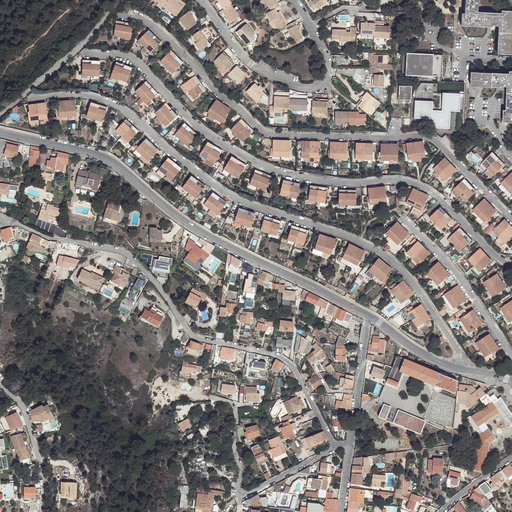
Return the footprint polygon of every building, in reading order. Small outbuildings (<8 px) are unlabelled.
[(176,17),(183,8),(181,6),(173,0),(169,0),(163,7),(176,17)] [(224,9),(231,4),(232,4),(229,0),(220,0),(219,1),(224,9)] [(267,4),(270,8),(278,4),(276,0),(263,0),(266,4),(267,4)] [(327,0),(312,0),(311,0),(308,0),(307,1),(313,9),(316,7),(317,9),(326,4),(324,2),(327,0)] [(465,0),(464,15),(461,15),(461,27),(491,30),(492,28),(498,28),(497,56),(511,57),(511,40),(511,14),(500,13),(500,16),(477,15),(478,9),(479,9),(479,0),(465,0)] [(224,9),(222,10),(231,23),(240,17),(231,4),(224,9)] [(278,4),(270,8),(272,12),(267,15),(272,23),(274,22),(278,29),(286,25),(281,15),(279,16),(278,13),(276,10),(280,7),(278,4)] [(188,31),(196,24),(188,13),(179,19),(188,31)] [(200,25),(207,20),(204,16),(197,22),(200,25)] [(298,25),(296,21),(287,26),(289,29),(288,30),(295,43),(304,39),(297,25),(298,25)] [(133,42),(138,26),(121,22),(117,37),(133,42)] [(375,26),(375,24),(361,23),(361,35),(375,35),(374,37),(390,38),(390,27),(384,26),(375,26)] [(244,40),(249,46),(255,42),(253,39),(255,37),(247,25),(237,33),(243,41),(244,40)] [(355,40),(356,28),(350,27),(350,32),(346,32),(343,32),(343,30),(332,29),(332,39),(340,39),(340,42),(350,42),(350,40),(355,40)] [(153,54),(164,42),(147,28),(143,33),(146,36),(141,42),(153,54)] [(206,43),(206,42),(203,39),(205,37),(203,36),(206,33),(202,29),(193,37),(197,43),(195,44),(201,52),(208,46),(206,43)] [(174,74),(185,62),(172,50),(161,61),(174,74)] [(222,52),(232,63),(234,61),(224,51),(222,52)] [(233,63),(232,63),(222,52),(214,61),(225,72),(233,63)] [(443,54),(407,53),(406,76),(424,76),(439,77),(442,77),(442,69),(443,54)] [(380,69),(383,69),(383,55),(372,54),(372,68),(380,69)] [(96,79),(100,63),(84,59),(80,75),(96,79)] [(246,73),(237,64),(230,72),(238,81),(246,73)] [(127,88),(132,73),(116,67),(111,82),(127,88)] [(375,76),(374,85),(384,86),(385,74),(380,74),(380,69),(372,68),(371,68),(371,74),(375,74),(375,76)] [(193,98),(207,89),(197,75),(198,75),(195,70),(190,74),(192,78),(184,84),(193,98)] [(510,75),(472,73),(470,87),(501,90),(502,88),(509,89),(507,113),(505,113),(504,125),(511,125),(511,73),(510,73),(510,75)] [(150,104),(160,93),(149,82),(138,93),(150,104)] [(265,93),(263,91),(258,87),(255,83),(247,91),(257,102),(265,93)] [(413,87),(399,86),(399,100),(412,100),(413,87)] [(377,99),(368,92),(364,97),(365,99),(363,101),(362,99),(357,104),(368,113),(374,106),(372,104),(377,99)] [(434,101),(415,100),(414,118),(432,118),(432,127),(451,128),(452,111),(461,112),(462,94),(443,93),(442,110),(434,110),(434,101)] [(289,104),(289,99),(290,97),(274,97),(274,106),(270,106),(269,116),(274,116),(274,112),(283,112),(283,104),(289,104)] [(289,104),(289,109),(307,110),(307,112),(312,112),(312,104),(308,103),(308,100),(289,99),(289,104)] [(327,101),(312,100),(312,104),(312,112),(327,113),(327,101)] [(79,118),(77,101),(61,103),(62,119),(79,118)] [(222,124),(230,110),(216,101),(207,114),(222,124)] [(50,119),(48,103),(31,105),(32,121),(50,119)] [(169,126),(180,115),(169,103),(158,114),(169,126)] [(104,126),(109,111),(93,105),(88,121),(104,126)] [(356,114),(357,112),(337,111),(336,123),(344,123),(344,121),(350,121),(350,124),(366,125),(366,114),(360,114),(356,114)] [(243,141),(254,130),(241,118),(231,130),(243,141)] [(130,143),(140,130),(127,120),(117,132),(130,143)] [(191,147),(201,135),(189,124),(178,136),(191,147)] [(149,162),(159,150),(146,139),(136,151),(149,162)] [(291,156),(291,141),(274,141),(274,156),(291,156)] [(321,158),(320,142),(303,142),(303,158),(321,158)] [(7,143),(4,154),(16,156),(19,145),(7,143)] [(348,159),(348,143),(331,143),(331,159),(348,159)] [(217,166),(225,153),(211,144),(202,157),(217,166)] [(374,160),(373,144),(357,144),(357,160),(374,160)] [(398,160),(398,144),(381,145),(381,160),(398,160)] [(425,160),(423,144),(407,145),(409,161),(425,160)] [(30,150),(30,152),(30,156),(28,166),(33,166),(34,160),(38,160),(38,157),(32,156),(32,151),(30,150)] [(68,162),(69,154),(57,151),(56,157),(51,156),(49,163),(52,163),(51,166),(61,168),(62,161),(68,162)] [(498,175),(509,164),(497,152),(486,163),(498,175)] [(173,181),(183,168),(168,158),(159,171),(173,181)] [(240,181),(248,167),(234,159),(226,173),(240,181)] [(450,184),(461,173),(449,161),(438,172),(450,184)] [(79,170),(75,184),(82,185),(81,186),(97,190),(98,185),(99,185),(101,175),(79,170)] [(269,192),(275,178),(260,171),(254,185),(269,192)] [(198,199),(206,185),(192,176),(183,189),(198,199)] [(301,198),(304,183),(287,179),(284,194),(301,198)] [(18,185),(0,182),(0,192),(15,195),(16,190),(17,190),(18,185)] [(470,204),(481,193),(470,182),(459,193),(470,204)] [(330,203),(332,188),(315,185),(313,201),(330,203)] [(386,203),(384,187),(367,190),(370,206),(386,203)] [(221,214),(229,202),(216,192),(207,205),(221,214)] [(354,209),(356,194),(339,192),(337,207),(354,209)] [(425,216),(430,201),(414,196),(409,211),(425,216)] [(42,201),(42,202),(37,218),(51,222),(52,219),(55,220),(58,221),(62,208),(52,205),(53,205),(42,201)] [(116,214),(118,214),(121,205),(109,201),(105,215),(109,216),(108,219),(114,220),(116,214)] [(490,225),(502,213),(489,201),(478,212),(490,225)] [(252,228),(258,213),(243,207),(237,221),(252,228)] [(442,231),(453,220),(441,208),(430,219),(442,231)] [(103,220),(117,224),(118,225),(121,215),(118,214),(116,214),(114,220),(108,219),(109,216),(105,215),(105,216),(103,220)] [(279,237),(285,223),(269,216),(263,231),(279,237)] [(510,244),(511,242),(511,224),(509,221),(498,232),(510,244)] [(491,224),(482,232),(486,236),(494,228),(491,224)] [(306,246),(312,231),(296,225),(291,240),(306,246)] [(461,250),(473,238),(460,226),(450,238),(461,250)] [(10,227),(1,230),(4,239),(9,237),(13,236),(10,227)] [(158,228),(150,227),(150,242),(161,242),(162,242),(162,230),(158,230),(158,228)] [(404,252),(417,241),(405,228),(393,239),(404,252)] [(32,233),(26,247),(30,248),(27,253),(32,256),(35,250),(38,251),(41,245),(39,244),(40,242),(37,241),(40,236),(32,233)] [(332,259),(339,240),(324,235),(317,253),(332,259)] [(185,248),(189,251),(183,260),(197,270),(208,254),(194,244),(195,243),(188,238),(185,248)] [(208,242),(200,238),(198,241),(206,246),(208,242)] [(480,268),(491,256),(479,245),(468,257),(480,268)] [(357,272),(369,256),(354,247),(343,263),(357,272)] [(424,272),(436,261),(424,248),(412,259),(424,272)] [(228,253),(227,261),(235,265),(236,264),(239,259),(228,253)] [(172,257),(159,254),(158,257),(155,256),(153,265),(152,264),(151,268),(158,276),(168,278),(172,257)] [(64,257),(61,269),(69,271),(70,268),(76,270),(78,261),(64,257)] [(252,272),(253,269),(254,267),(249,265),(243,262),(243,267),(250,271),(252,272)] [(382,285),(392,273),(379,262),(369,275),(382,285)] [(125,268),(116,264),(114,271),(116,272),(120,274),(119,276),(115,274),(112,280),(125,286),(126,286),(127,285),(126,284),(130,274),(124,271),(125,268)] [(490,290),(503,282),(493,268),(480,276),(490,290)] [(91,273),(82,269),(77,279),(87,284),(89,282),(100,287),(105,278),(94,273),(93,275),(91,274),(91,273)] [(441,293),(454,283),(444,270),(431,280),(441,293)] [(260,279),(258,278),(258,282),(261,283),(262,280),(268,282),(271,274),(263,271),(260,279)] [(131,291),(129,290),(126,297),(135,301),(144,281),(138,278),(134,287),(133,287),(131,291)] [(89,282),(87,284),(87,286),(98,291),(100,287),(89,282)] [(402,306),(414,298),(405,283),(392,292),(402,306)] [(192,303),(196,305),(200,299),(196,297),(199,293),(188,288),(183,301),(190,304),(192,303)] [(296,291),(284,290),(282,303),(294,305),(295,294),(296,291)] [(320,297),(304,290),(302,294),(306,296),(305,298),(316,304),(320,297)] [(457,316),(470,307),(461,292),(448,301),(457,316)] [(508,316),(511,313),(511,296),(511,294),(497,303),(508,316)] [(324,300),(320,297),(316,304),(326,309),(328,302),(324,300)] [(226,308),(226,310),(234,312),(235,304),(227,302),(226,308)] [(326,309),(325,311),(349,323),(352,316),(354,317),(353,318),(362,323),(363,320),(328,302),(326,309)] [(417,330),(431,322),(422,307),(409,316),(413,322),(409,324),(414,331),(417,330)] [(146,309),(140,319),(150,325),(151,323),(160,328),(165,319),(157,314),(156,315),(151,312),(146,309)] [(251,317),(253,317),(253,312),(247,311),(246,315),(241,314),(240,321),(245,322),(245,323),(250,324),(251,317)] [(473,340),(487,332),(478,317),(464,326),(473,340)] [(269,320),(266,319),(264,323),(258,322),(257,328),(272,331),(273,327),(271,326),(272,322),(269,321),(269,320)] [(293,321),(282,320),(282,323),(280,322),(280,327),(283,327),(283,329),(292,330),(293,321)] [(183,343),(186,342),(189,338),(185,334),(181,341),(183,343)] [(336,344),(343,345),(346,338),(339,334),(336,344)] [(371,343),(369,343),(368,347),(378,349),(377,351),(377,352),(383,352),(385,339),(379,338),(380,336),(372,335),(371,343)] [(302,337),(297,343),(302,347),(299,351),(303,354),(310,345),(306,342),(307,341),(302,337)] [(196,349),(198,344),(191,341),(189,347),(196,349)] [(489,365),(503,357),(494,341),(480,351),(489,365)] [(307,356),(307,358),(309,362),(320,354),(322,352),(319,347),(316,343),(312,346),(315,350),(307,356)] [(336,344),(325,343),(325,347),(329,347),(329,348),(334,348),(334,350),(336,350),(335,360),(345,360),(345,356),(342,356),(342,349),(345,348),(345,345),(343,345),(336,344)] [(258,354),(249,352),(247,361),(254,363),(255,357),(258,358),(258,354)] [(391,367),(386,382),(397,386),(402,372),(454,393),(457,386),(455,385),(457,382),(457,381),(456,379),(412,362),(406,359),(396,355),(391,367)] [(280,371),(284,363),(279,361),(276,359),(272,366),(273,366),(271,370),(278,373),(279,370),(280,371)] [(197,366),(188,364),(187,372),(191,373),(191,371),(196,371),(197,366)] [(334,371),(330,364),(324,368),(325,369),(327,368),(329,373),(334,371)] [(382,377),(385,368),(373,364),(370,373),(382,377)] [(317,374),(308,380),(312,386),(313,389),(322,384),(317,375),(317,374)] [(353,388),(355,377),(345,375),(345,378),(342,377),(342,379),(341,380),(341,382),(340,382),(340,386),(353,388)] [(469,387),(458,386),(456,402),(464,404),(467,408),(475,402),(474,401),(482,395),(480,392),(478,393),(476,390),(473,386),(471,386),(469,387)] [(258,388),(241,387),(240,393),(246,393),(246,401),(260,402),(261,393),(258,393),(258,388)] [(480,387),(476,390),(478,393),(480,392),(482,395),(485,394),(480,387)] [(337,401),(336,406),(350,408),(352,400),(351,399),(351,395),(344,394),(342,402),(337,401)] [(502,401),(499,398),(496,400),(493,395),(489,398),(486,394),(479,398),(482,403),(484,402),(486,405),(470,416),(467,418),(479,435),(478,435),(470,469),(482,472),(489,443),(495,438),(487,427),(481,432),(478,426),(498,412),(508,427),(511,424),(511,415),(506,407),(505,406),(504,407),(500,403),(502,401)] [(296,396),(282,404),(287,412),(288,411),(290,415),(305,407),(300,399),(298,400),(296,396)] [(501,397),(499,398),(502,401),(500,403),(504,407),(505,406),(506,407),(508,406),(501,397)] [(10,407),(17,405),(11,399),(8,403),(10,407)] [(383,403),(378,415),(385,418),(390,406),(383,403)] [(43,407),(32,413),(30,414),(32,417),(31,418),(31,421),(32,424),(39,421),(40,424),(49,419),(50,423),(55,421),(49,407),(44,409),(43,407)] [(393,422),(420,433),(425,420),(398,409),(393,422)] [(11,429),(23,426),(16,411),(5,415),(11,429)] [(340,415),(332,416),(334,431),(342,430),(340,415)] [(177,421),(181,429),(192,424),(188,416),(177,421)] [(278,436),(280,440),(288,436),(289,439),(295,437),(294,434),(292,430),(295,429),(292,423),(289,424),(288,421),(281,424),(282,427),(280,428),(282,433),(278,435),(278,436)] [(245,427),(246,433),(248,432),(250,438),(260,435),(257,424),(245,427)] [(199,430),(203,436),(210,432),(207,426),(199,430)] [(327,439),(323,431),(301,439),(305,450),(319,445),(318,442),(323,440),(327,439)] [(21,432),(11,435),(15,449),(17,449),(17,451),(19,459),(28,456),(21,432)] [(267,450),(270,449),(273,458),(286,453),(283,444),(280,440),(278,436),(268,440),(269,442),(264,444),(267,450)] [(264,458),(265,457),(260,448),(260,449),(258,444),(251,447),(258,464),(266,461),(264,458)] [(288,456),(286,453),(273,458),(275,461),(288,456)] [(368,456),(353,458),(353,464),(361,464),(361,467),(352,466),(352,473),(363,473),(369,473),(369,466),(368,466),(368,456)] [(432,471),(441,472),(442,460),(428,459),(426,472),(431,472),(432,472),(432,471)] [(319,472),(332,474),(333,468),(331,467),(331,464),(321,462),(319,472)] [(505,480),(508,478),(511,474),(511,467),(510,464),(499,471),(505,480)] [(311,465),(299,472),(313,473),(313,472),(309,471),(309,468),(311,468),(311,465)] [(457,485),(461,469),(450,467),(446,483),(455,486),(457,485)] [(491,477),(492,479),(491,480),(493,483),(490,485),(495,491),(507,482),(505,480),(499,471),(491,477)] [(362,485),(363,473),(352,473),(350,484),(362,485)] [(386,473),(381,473),(381,474),(373,474),(371,486),(377,486),(378,480),(381,481),(385,481),(386,473)] [(403,479),(404,473),(400,473),(398,489),(396,489),(395,493),(402,494),(403,479)] [(304,495),(312,497),(315,498),(318,498),(326,498),(332,499),(333,499),(334,493),(327,492),(326,490),(327,481),(326,481),(327,476),(325,476),(318,475),(317,479),(313,478),(308,478),(306,487),(305,487),(304,495)] [(416,501),(420,503),(422,498),(411,494),(412,493),(408,491),(407,493),(405,492),(405,485),(408,486),(408,481),(406,481),(406,480),(403,479),(402,494),(402,495),(410,499),(416,501)] [(489,486),(486,481),(479,486),(482,490),(482,489),(486,496),(491,492),(490,491),(492,490),(489,485),(489,486)] [(67,497),(73,497),(74,482),(61,482),(60,496),(67,497)] [(207,494),(207,489),(189,485),(188,491),(207,494)] [(363,490),(350,488),(348,500),(363,502),(364,497),(372,498),(373,491),(365,490),(363,490)] [(480,494),(474,490),(472,495),(477,498),(476,502),(480,504),(485,496),(480,494)] [(181,493),(179,508),(187,509),(188,494),(181,493)] [(211,503),(213,504),(214,495),(208,494),(207,499),(197,497),(196,507),(210,509),(210,506),(211,503)] [(248,499),(250,504),(270,506),(271,498),(267,499),(266,497),(262,497),(258,498),(257,494),(248,499)] [(301,501),(299,511),(300,511),(308,511),(336,511),(338,499),(332,499),(326,498),(325,506),(323,506),(318,503),(301,501)] [(414,506),(416,501),(410,499),(406,508),(404,508),(403,510),(408,511),(409,511),(410,510),(412,511),(414,506)] [(362,507),(363,502),(348,500),(346,511),(356,511),(358,507),(362,507)] [(465,511),(458,502),(453,507),(456,511),(455,511),(465,511)]
